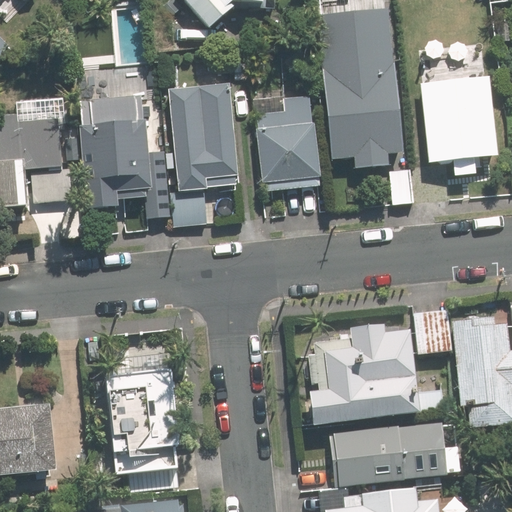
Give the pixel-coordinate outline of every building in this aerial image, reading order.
[(263,0),(277,0),(186,0),(210,26),(239,0),(263,0)] [(490,5),(468,7),(471,39),(492,37),(490,5)] [(406,149),(390,6),(318,14),(334,157),(356,154),(357,166),(391,163),(390,151),(406,149)] [(462,24),(440,26),(441,49),(464,48),(462,24)] [(500,153),(490,74),(421,82),(430,161),(500,153)] [(231,81),(170,87),(180,189),(242,183),(231,81)] [(148,218),(170,216),(165,149),(151,150),(147,93),(80,98),(81,109),(0,114),(0,204),(64,199),(64,207),(124,203),(126,232),(149,230),(148,218)] [(321,183),(311,93),(257,99),(266,189),(321,183)] [(433,199),(429,166),(390,171),(394,203),(433,199)] [(209,223),(205,190),(172,193),(176,226),(209,223)] [(414,311),(419,352),(453,349),(449,308),(414,311)] [(494,314),(453,319),(461,404),(471,404),(473,425),(511,421),(511,348),(511,349),(509,321),(494,323),(494,314)] [(311,389),(315,423),(423,409),(413,326),(387,330),(386,320),(351,325),(352,334),(314,339),(320,387),(311,389)] [(107,372),(116,473),(184,467),(175,366),(107,372)] [(0,406),(0,475),(59,470),(53,402),(0,406)] [(419,422),(313,433),(318,488),(424,477),(419,422)] [(328,511),(442,511),(441,496),(420,498),(419,485),(363,491),(365,504),(328,508),(328,511)] [(182,511),(181,497),(79,506),(79,511),(182,511)]
